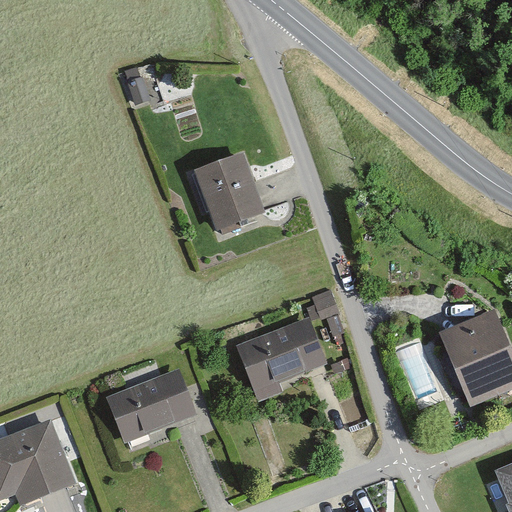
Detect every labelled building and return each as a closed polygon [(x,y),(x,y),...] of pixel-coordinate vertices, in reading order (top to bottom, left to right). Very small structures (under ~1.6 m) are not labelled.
[(143,77),(129,82),(136,105),(150,100),(143,77)] [(243,154),(196,171),(219,231),(266,214),(243,154)] [(341,314),(333,292),(315,299),(323,320),(341,314)] [(511,350),(496,312),(442,334),(472,406),(511,389),(511,350)] [(239,350),(261,403),(284,393),(280,383),(328,364),(310,321),(239,350)] [(180,372),(108,399),(125,444),(198,417),(180,372)] [(53,424),(0,443),(0,503),(19,496),(23,508),(77,487),(53,424)] [(511,511),(511,466),(498,472),(511,503),(511,504),(508,507),(510,511),(511,511)]
